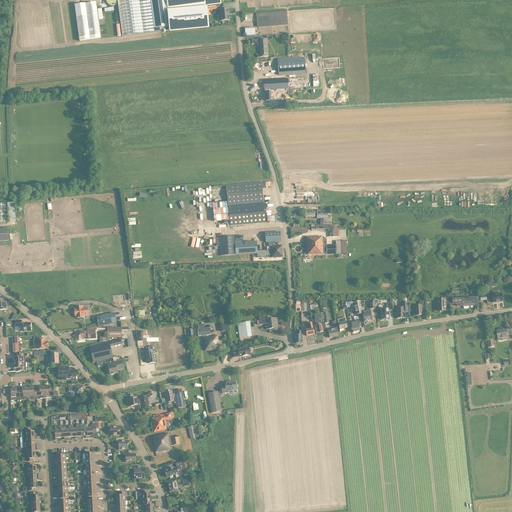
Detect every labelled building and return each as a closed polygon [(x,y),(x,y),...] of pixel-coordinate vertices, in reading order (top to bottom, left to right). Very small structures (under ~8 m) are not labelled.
[(116,0),(121,36),(162,30),(164,30),(164,27),(168,26),(168,30),(208,27),(207,15),(206,6),(206,5),(220,4),(219,0),(116,0)] [(74,4),(78,40),(100,38),(95,1),(74,4)] [(227,9),(219,9),(220,20),(228,19),(227,9)] [(256,16),(255,16),(256,27),(287,24),(286,11),(255,13),(256,16)] [(258,44),(259,56),(267,56),(266,38),(251,39),(250,44),(258,44)] [(304,56),(288,58),(276,59),(278,75),(305,73),(304,56)] [(338,57),(322,59),(322,69),(339,67),(338,57)] [(263,79),(263,90),(264,89),(264,92),(263,92),(264,97),(265,97),(265,100),(271,100),(273,100),(273,89),(285,88),(284,78),(263,79)] [(225,185),(227,206),(229,226),(265,222),(261,182),(225,185)] [(6,202),(8,218),(14,218),(13,202),(6,202)] [(315,225),(310,225),(310,229),(311,229),(311,227),(315,227),(315,229),(326,229),(330,229),(332,229),(337,229),(337,225),(333,225),(322,225),(322,221),(322,218),(327,218),(329,218),(329,215),(327,215),(327,213),(327,210),(316,210),(316,213),(316,215),(316,218),(319,218),(319,225),(315,225)] [(226,236),(218,237),(219,256),(227,255),(235,255),(235,254),(257,253),(256,257),(270,256),(270,257),(282,257),(282,248),(281,248),(281,245),(274,245),(274,241),(280,241),(279,236),(279,232),(265,232),(265,237),(265,242),(268,242),(268,246),(270,246),(270,250),(256,251),(256,247),(256,241),(242,242),(242,235),(239,235),(226,236)] [(321,236),(306,236),(307,255),(322,254),(322,253),(325,253),(325,254),(326,254),(326,245),(326,239),(323,237),(321,237),(321,236)] [(335,244),(326,245),(326,254),(340,253),(340,247),(346,247),(347,247),(346,240),(335,240),(335,244)] [(490,291),(492,302),(502,300),(501,292),(495,293),(495,291),(490,291)] [(450,297),(449,298),(449,300),(451,300),(451,303),(462,302),(462,306),(473,305),(473,304),(478,304),(478,296),(467,296),(450,297)] [(444,303),(448,303),(448,297),(443,297),(443,299),(436,299),(436,310),(445,310),(444,303)] [(307,301),(300,301),(300,311),(308,311),(307,301)] [(358,301),(350,302),(351,306),(354,306),(355,314),(358,313),(361,313),(362,313),(361,311),(360,305),(359,301),(358,301)] [(422,315),(421,307),(424,307),(424,301),(419,301),(419,305),(414,305),(415,316),(422,315)] [(404,309),(407,309),(407,302),(401,302),(401,306),(400,306),(400,307),(396,307),(396,318),(404,318),(404,309)] [(388,310),(391,310),(391,303),(386,303),(386,309),(380,309),(381,319),(388,319),(388,310)] [(81,317),(83,317),(83,315),(87,315),(87,307),(82,307),(82,306),(74,307),(74,308),(73,308),(74,310),(73,310),(73,314),(74,314),(74,316),(75,316),(75,318),(77,317),(77,319),(78,319),(79,319),(80,319),(81,319),(81,318),(81,317)] [(144,315),(143,307),(136,308),(136,318),(149,317),(149,314),(144,315)] [(366,310),(361,311),(362,313),(363,317),(364,320),(372,319),(370,308),(365,309),(366,310)] [(113,312),(105,314),(95,316),(97,323),(98,326),(115,322),(113,312)] [(314,322),(312,322),(313,325),(315,333),(319,332),(322,332),(320,323),(323,323),(321,313),(320,313),(313,314),(314,322)] [(259,325),(264,324),(265,329),(268,328),(268,329),(271,329),(271,330),(277,329),(276,322),(276,318),(270,318),(269,316),(263,317),(258,317),(259,325)] [(354,321),(349,323),(351,329),(352,332),(359,330),(357,323),(358,323),(357,316),(355,317),(355,316),(353,316),(354,321)] [(337,319),(337,323),(339,329),(347,328),(345,321),(344,318),(337,319)] [(19,325),(19,331),(30,330),(30,322),(21,323),(21,320),(14,320),(14,326),(19,325)] [(336,326),(335,320),(331,321),(332,327),(332,326),(333,328),(327,329),(329,337),(338,336),(336,328),(336,326)] [(304,327),(304,329),(306,335),(314,334),(312,327),(311,322),(307,323),(308,326),(304,327)] [(73,335),(78,340),(82,336),(87,336),(87,339),(95,338),(94,327),(86,328),(86,330),(78,331),(73,335)] [(121,338),(121,329),(127,329),(127,327),(121,327),(106,327),(106,338),(121,338)] [(216,335),(209,336),(209,334),(210,334),(209,327),(204,328),(200,328),(197,329),(198,336),(202,335),(202,337),(204,350),(214,349),(215,345),(218,344),(216,335)] [(501,340),(507,339),(511,338),(510,331),(506,331),(506,330),(500,330),(500,329),(495,330),(497,339),(501,338),(501,340)] [(36,339),(37,348),(47,348),(47,341),(44,341),(44,338),(41,339),(41,335),(33,336),(33,339),(36,339)] [(107,361),(107,363),(109,374),(117,373),(116,370),(122,369),(120,360),(113,362),(112,357),(109,347),(121,344),(120,340),(89,347),(92,362),(97,361),(97,362),(96,362),(96,365),(97,364),(97,366),(100,365),(100,363),(107,361)] [(234,351),(232,352),(233,357),(239,356),(239,354),(240,353),(240,354),(240,356),(249,355),(248,348),(234,350),(234,351)] [(155,362),(154,353),(154,352),(153,352),(153,353),(152,353),(151,349),(151,350),(148,351),(144,351),(146,360),(147,359),(148,363),(148,362),(155,361),(155,362)] [(50,350),(46,350),(45,350),(46,363),(58,363),(57,353),(50,353),(50,350)] [(12,357),(13,363),(23,362),(23,359),(24,359),(24,356),(26,356),(26,353),(18,354),(18,357),(12,357)] [(23,362),(13,363),(13,368),(19,368),(19,371),(25,370),(25,365),(23,365),(23,362)] [(70,379),(70,380),(75,380),(75,370),(68,370),(68,366),(57,367),(57,373),(60,373),(61,380),(70,379)] [(220,387),(221,393),(228,392),(228,391),(236,389),(235,386),(236,385),(235,384),(235,381),(228,382),(224,382),(224,386),(220,387)] [(71,384),(67,384),(68,391),(70,391),(70,396),(71,397),(72,397),(74,397),(74,395),(79,395),(79,396),(83,395),(83,391),(82,385),(71,386),(71,384)] [(50,385),(44,386),(45,396),(48,395),(48,397),(53,397),(53,391),(50,391),(50,385)] [(21,389),(18,389),(19,399),(22,399),(22,397),(27,396),(27,386),(21,387),(21,389)] [(33,386),(27,386),(27,396),(31,396),(31,398),(36,398),(36,388),(33,389),(33,386)] [(38,388),(36,388),(36,398),(36,399),(41,399),(41,396),(45,396),(44,386),(38,386),(38,388)] [(19,399),(18,389),(16,389),(15,387),(10,387),(10,397),(10,400),(14,400),(14,399),(16,399),(16,402),(19,401),(19,399)] [(164,390),(166,402),(167,402),(173,400),(173,402),(175,401),(177,408),(184,406),(180,390),(173,391),(174,394),(171,394),(170,389),(164,390)] [(207,393),(211,412),(221,411),(217,391),(207,393)] [(132,395),(127,396),(129,406),(130,406),(137,405),(136,404),(140,403),(141,409),(145,408),(148,408),(146,395),(142,396),(139,397),(138,394),(132,396),(132,395)] [(164,420),(170,419),(169,413),(164,414),(164,416),(152,418),(152,423),(154,432),(166,429),(164,420)] [(110,430),(110,435),(119,435),(118,425),(114,426),(114,423),(107,423),(107,430),(110,430)] [(91,426),(86,426),(87,438),(89,437),(89,435),(92,435),(92,432),(95,432),(95,426),(94,424),(91,424),(91,426)] [(199,437),(196,424),(187,426),(190,439),(199,437)] [(60,437),(59,425),(55,426),(54,427),(54,428),(51,429),(51,435),(54,434),(54,439),(57,439),(56,437),(60,437)] [(21,428),(22,437),(34,436),(33,431),(30,431),(30,428),(21,428)] [(170,450),(169,446),(179,444),(178,437),(171,438),(171,436),(167,437),(167,433),(152,436),(153,440),(152,440),(154,453),(170,450)] [(118,444),(118,449),(127,449),(127,440),(122,440),(122,437),(115,437),(115,444),(118,444)] [(125,454),(125,461),(135,461),(135,454),(128,454),(128,451),(122,451),(122,454),(125,454)] [(35,452),(23,453),(23,457),(22,457),(22,461),(32,461),(32,458),(35,458),(35,452)] [(180,461),(175,463),(176,466),(177,470),(182,469),(183,473),(188,472),(186,461),(181,462),(180,461)] [(24,466),(24,472),(36,471),(35,465),(32,466),(32,463),(22,463),(22,467),(24,466)] [(133,471),(134,479),(143,478),(143,471),(141,471),(141,468),(137,468),(137,465),(131,465),(131,472),(133,471)] [(167,469),(164,470),(165,477),(178,474),(177,470),(176,466),(173,467),(167,468),(167,469)] [(167,482),(166,482),(168,492),(177,490),(181,489),(180,486),(180,485),(182,484),(182,486),(183,486),(188,485),(187,476),(180,477),(181,479),(179,479),(180,482),(176,482),(175,479),(166,481),(167,482)] [(36,482),(24,483),(24,487),(22,487),(23,491),(34,490),(34,488),(37,487),(36,482)] [(141,491),(141,499),(150,498),(150,493),(147,493),(147,490),(141,491)] [(26,501),(30,501),(39,500),(38,495),(35,495),(35,492),(24,493),(24,496),(26,496),(26,501)] [(115,495),(115,500),(124,500),(124,492),(118,492),(118,495),(115,495)]
